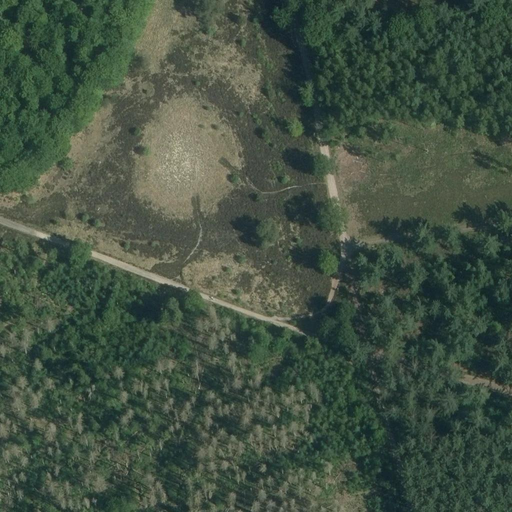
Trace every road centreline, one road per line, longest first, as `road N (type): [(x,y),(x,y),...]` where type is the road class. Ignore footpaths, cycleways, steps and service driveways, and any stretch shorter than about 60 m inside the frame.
road 1 (track): [(358,350),(293,43)]
road 2 (track): [(511,220),(337,242)]
road 3 (unknown): [(511,396),(358,350)]
